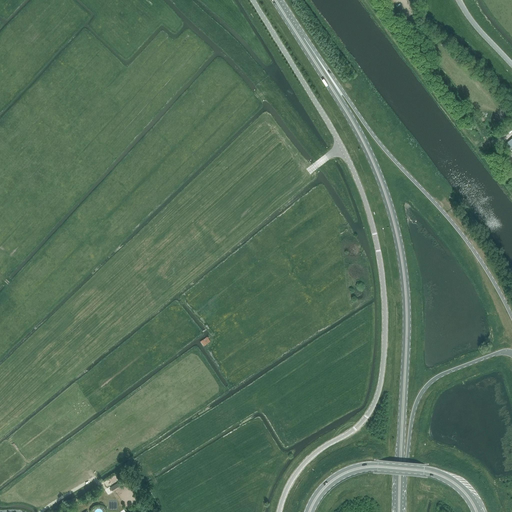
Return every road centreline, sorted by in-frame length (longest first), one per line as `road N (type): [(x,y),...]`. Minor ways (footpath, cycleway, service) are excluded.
road 1 (unclassified): [(279,511),(302,465),(358,426),(375,401),(384,308),(374,234),(342,147),(252,0)]
road 2 (primary): [(272,0),(352,126),(395,238),(404,309),(396,511)]
road 3 (primary): [(401,478),(409,319),(400,240),(371,152),(302,38)]
road 4 (primary): [(511,317),(466,240),(376,140),(302,38)]
road 5 (secondary): [(479,511),(468,492),(440,472),(378,463),(334,475),(306,511)]
road 6 (secondary): [(312,511),(332,483),(367,469),(445,480),(473,511)]
road 7 (primary): [(401,478),(413,412),(427,384),(511,351)]
